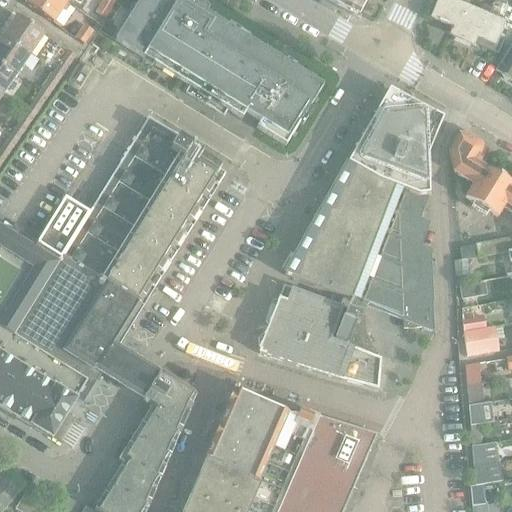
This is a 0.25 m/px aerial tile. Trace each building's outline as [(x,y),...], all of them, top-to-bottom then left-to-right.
[(52,25),(67,4),(61,0),(27,0),(24,6),(52,25)] [(107,15),(113,6),(103,0),(95,13),(105,19),(107,15)] [(309,108),(323,86),(205,14),(208,9),(193,0),(139,0),(114,42),(188,88),(184,94),(223,118),(227,112),(241,120),(245,114),(259,123),(255,129),(285,148),(298,126),(301,128),(312,110),(309,108)] [(332,0),(359,13),(365,0),(332,0)] [(499,39),(505,25),(448,0),(442,0),(434,20),(441,23),(448,26),(445,33),(452,36),(452,37),(455,39),(454,42),(469,49),(470,45),(474,47),(474,46),(498,56),(505,41),(499,39)] [(495,4),(493,9),(511,16),(511,8),(499,3),(495,4)] [(510,26),(511,22),(511,16),(493,9),(490,17),(510,26)] [(17,16),(2,37),(30,56),(44,35),(17,16)] [(83,44),(92,32),(83,26),(75,39),(83,44)] [(23,66),(30,56),(2,37),(0,40),(0,63),(16,75),(16,76),(22,80),(29,70),(23,66)] [(511,45),(505,57),(507,59),(499,71),(504,74),(507,81),(511,80),(511,45)] [(67,50),(53,71),(61,77),(76,56),(67,50)] [(79,62),(66,82),(67,83),(72,86),(74,83),(80,86),(86,77),(80,74),(85,66),(80,63),(79,62)] [(0,63),(0,94),(2,96),(16,76),(16,75),(0,63)] [(53,71),(40,91),(48,96),(61,77),(53,71)] [(40,91),(26,112),(34,117),(48,96),(40,91)] [(426,157),(442,120),(388,92),(282,276),(401,322),(402,330),(420,329),(433,334),(432,304),(421,300),(430,278),(420,274),(429,251),(419,247),(428,223),(417,219),(426,196),(428,196),(426,157)] [(26,112),(12,131),(20,137),(34,117),(26,112)] [(0,408),(51,440),(53,437),(66,415),(70,409),(94,371),(110,344),(221,166),(148,121),(147,120),(127,153),(89,214),(66,200),(64,199),(42,235),(39,239),(14,224),(9,233),(0,227),(0,408)] [(12,131),(0,149),(0,153),(6,157),(20,137),(12,131)] [(462,131),(449,152),(453,172),(472,185),(464,197),(496,218),(502,208),(511,214),(511,240),(474,248),(477,259),(506,254),(511,252),(511,183),(479,163),(481,159),(482,151),(480,145),(477,141),(462,131)] [(467,261),(477,259),(474,248),(461,250),(461,262),(462,262),(463,262),(467,261)] [(461,262),(454,262),(454,278),(468,278),(467,262),(467,261),(463,262),(462,262),(461,262)] [(460,288),(462,299),(473,297),(471,286),(460,288)] [(377,390),(379,362),(329,342),(341,309),(282,287),(275,302),(271,303),(263,322),(266,326),(263,334),(256,341),(256,350),(256,352),(286,362),(287,360),(289,361),(291,360),(294,350),(299,351),(303,341),(299,340),(300,336),(317,344),(315,349),(321,352),(324,355),(323,357),(330,363),(354,372),(350,385),(377,390)] [(376,356),(376,355),(369,347),(365,338),(351,333),(354,324),(357,325),(360,317),(345,311),(334,340),(376,356)] [(461,321),(463,336),(486,332),(485,329),(484,318),(461,321)] [(498,353),(495,330),(495,327),(485,329),(486,332),(463,336),(466,358),(498,353)] [(131,395),(144,401),(157,410),(95,511),(94,511),(147,511),(196,397),(148,367),(110,344),(94,371),(131,395)] [(464,366),(465,387),(480,384),(478,365),(464,366)] [(482,405),(480,384),(465,387),(467,406),(477,405),(482,405)] [(196,481),(182,511),(342,511),(347,500),(348,501),(349,498),(355,482),(356,482),(356,481),(357,480),(357,479),(363,464),(364,464),(365,461),(364,461),(371,445),(372,446),(373,443),(372,443),(375,436),(295,410),(294,411),(241,395),(234,392),(233,392),(232,391),(224,409),(226,410),(205,460),(196,481)] [(467,406),(469,426),(479,424),(477,405),(467,406)] [(469,426),(471,447),(481,446),(479,424),(469,426)] [(483,466),(481,446),(471,447),(473,467),(483,466)] [(483,466),(473,467),(475,485),(475,486),(485,485),(483,466)] [(0,511),(2,511),(23,487),(4,471),(0,475),(0,511)] [(469,489),(471,508),(484,506),(482,486),(469,489)] [(17,511),(46,511),(26,491),(14,510),(17,511)]
